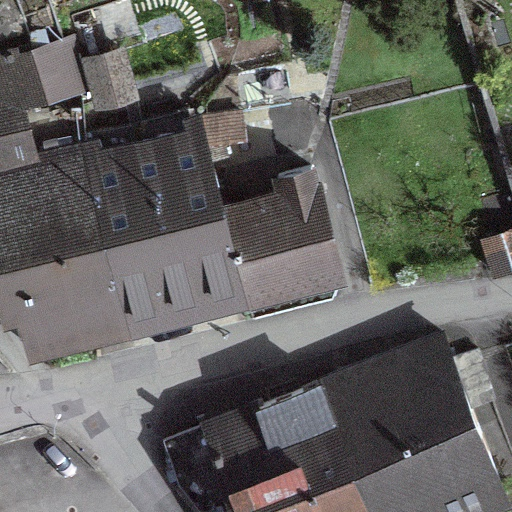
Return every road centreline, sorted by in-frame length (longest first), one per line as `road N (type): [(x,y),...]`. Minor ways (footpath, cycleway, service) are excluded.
road 1 (residential): [(67,413),(511,302)]
road 2 (residential): [(153,511),(67,413)]
